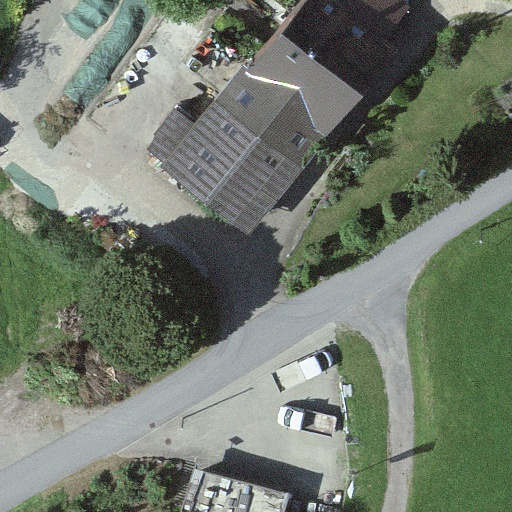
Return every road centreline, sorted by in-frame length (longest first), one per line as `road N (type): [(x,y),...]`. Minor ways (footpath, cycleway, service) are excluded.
road 1 (unclassified): [(0,497),(511,183)]
road 2 (track): [(392,511),(400,472),(398,369),(364,276)]
